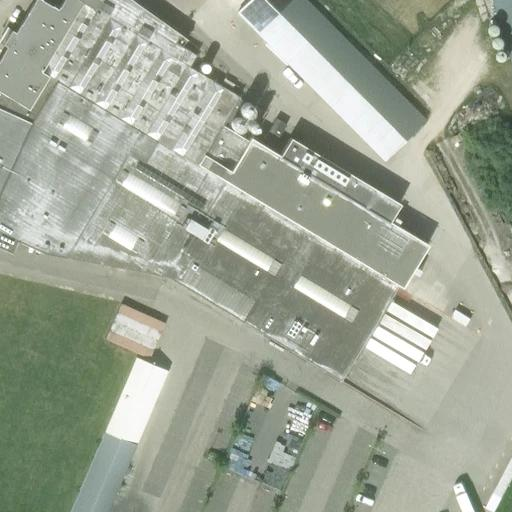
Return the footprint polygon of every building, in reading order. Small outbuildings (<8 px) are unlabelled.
[(340,381),(397,285),(402,288),(426,249),(394,230),(397,224),(392,222),(389,227),(387,225),(397,208),(287,142),(277,159),(222,126),(239,98),(189,67),(196,55),(182,47),(186,40),(130,0),(61,0),(56,9),(42,0),(34,0),(15,32),(7,28),(0,39),(0,43),(6,47),(0,56),(0,247),(12,253),(17,241),(42,253),(169,278),(243,322),(340,381)] [(423,118),(375,70),(305,0),(249,0),(237,13),(240,15),(383,158),(423,118)] [(511,0),(492,0),(511,64),(511,0)] [(104,339),(149,359),(165,324),(121,304),(104,339)] [(136,358),(103,433),(136,447),(168,371),(136,358)] [(238,420),(257,374),(237,366),(218,412),(238,420)] [(465,511),(484,511),(454,482),(444,491),(465,511)]
